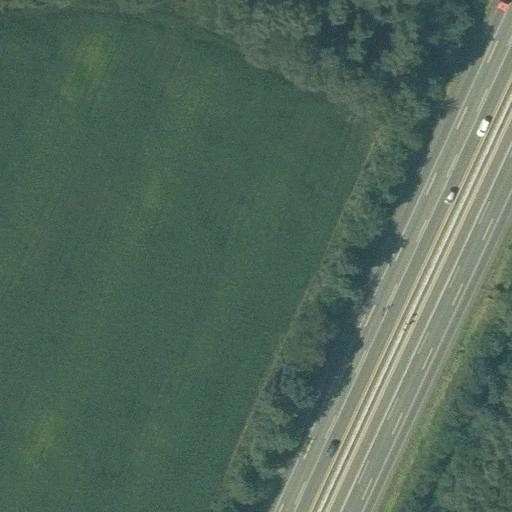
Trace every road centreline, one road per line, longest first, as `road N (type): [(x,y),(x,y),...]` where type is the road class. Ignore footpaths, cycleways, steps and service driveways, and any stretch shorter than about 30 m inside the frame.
road 1 (motorway): [(511,40),(292,511)]
road 2 (motorway): [(352,511),(511,170)]
